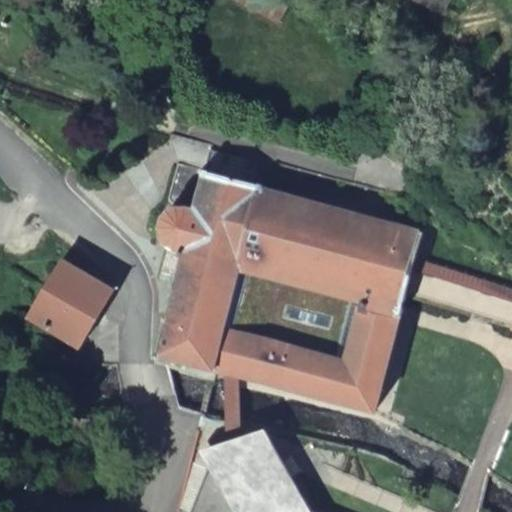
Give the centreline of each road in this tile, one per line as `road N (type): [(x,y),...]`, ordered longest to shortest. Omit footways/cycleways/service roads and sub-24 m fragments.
road 1 (residential): [(164,511),(168,476),(128,287),(0,155)]
road 2 (track): [(91,0),(158,82),(165,100),(157,117),(0,72)]
road 3 (track): [(157,117),(354,173),(402,164)]
